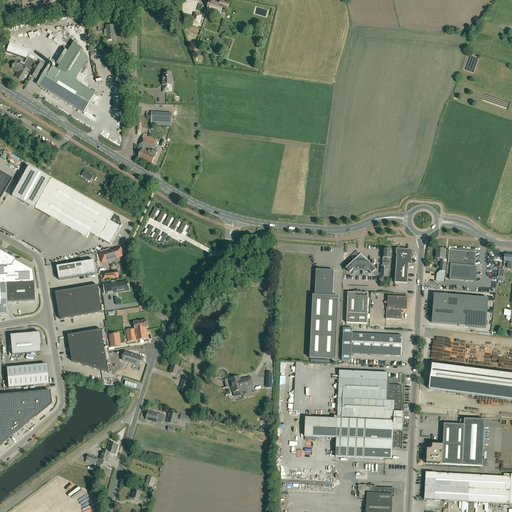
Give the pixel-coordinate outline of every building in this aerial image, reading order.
[(228,9),(230,2),(223,0),(221,0),(221,3),(212,0),(210,0),(207,11),(220,15),(223,7),(228,9)] [(199,24),(202,15),(195,13),(194,17),(187,15),(185,20),(199,24)] [(115,40),(114,25),(106,26),(106,30),(104,30),(105,36),(107,36),(107,40),(115,40)] [(75,80),(87,59),(74,40),(57,69),(49,65),(37,84),(84,113),(96,93),(75,80)] [(30,68),(27,73),(30,75),(29,75),(36,79),(44,66),(37,61),(37,62),(28,57),(27,60),(24,65),(30,68)] [(19,64),(15,62),(12,69),(18,72),(15,77),(22,81),(30,68),(24,65),(20,63),(19,64)] [(162,81),(162,86),(164,86),(164,87),(163,87),(163,92),(167,92),(167,91),(171,91),(171,86),(173,86),(173,77),(171,77),(171,73),(170,73),(170,71),(165,71),(165,73),(164,73),(164,77),(163,77),(163,81),(162,81)] [(160,113),(152,112),(151,125),(159,125),(172,126),(172,113),(160,113)] [(151,165),(157,152),(155,151),(157,148),(154,147),(157,141),(144,135),(138,146),(142,148),(137,159),(151,165)] [(28,166),(11,196),(34,209),(87,238),(90,233),(110,245),(121,225),(119,217),(50,179),(28,166)] [(0,172),(0,198),(12,179),(0,172)] [(93,175),(87,172),(84,177),(90,181),(93,175)] [(150,217),(153,219),(159,209),(156,208),(150,217)] [(157,221),(160,223),(165,213),(162,211),(157,221)] [(164,225),(167,226),(172,217),(169,215),(164,225)] [(171,228),(174,230),(179,220),(176,219),(171,228)] [(178,232),(181,233),(186,224),(183,222),(178,232)] [(146,235),(149,236),(154,227),(151,225),(146,235)] [(153,238),(156,240),(161,230),(158,229),(153,238)] [(160,242),(163,244),(168,234),(165,232),(160,242)] [(121,248),(100,254),(102,262),(104,262),(104,261),(112,259),(123,256),(121,248)] [(391,250),(391,249),(387,249),(384,249),(383,265),(381,265),(381,276),(387,277),(387,269),(388,269),(389,261),(387,261),(388,258),(391,258),(391,250)] [(445,259),(446,250),(437,249),(436,258),(445,259)] [(401,250),(397,250),(397,254),(395,283),(407,284),(408,264),(410,264),(411,254),(408,254),(409,251),(401,250)] [(449,250),(448,264),(451,265),(452,265),(474,267),(475,252),(449,250)] [(32,271),(0,253),(0,314),(8,314),(7,302),(35,301),(34,282),(32,271)] [(357,260),(356,259),(346,268),(350,273),(353,270),(368,271),(371,273),(375,269),(366,260),(365,261),(364,260),(363,260),(362,260),(361,260),(360,260),(359,260),(358,260),(357,260)] [(96,274),(94,260),(57,267),(59,280),(96,274)] [(452,265),(451,265),(449,280),(475,282),(477,267),(474,267),(452,265)] [(338,296),(333,296),(334,271),(316,270),(315,295),(313,295),(310,358),(335,359),(338,296)] [(118,277),(117,271),(113,271),(106,273),(102,273),(103,279),(114,278),(118,277)] [(128,282),(104,285),(105,293),(129,290),(128,287),(129,287),(128,285),(128,282)] [(51,293),(55,319),(104,311),(100,284),(51,293)] [(367,324),(368,293),(348,293),(347,323),(367,324)] [(458,326),(486,329),(488,299),(434,294),(432,323),(459,325),(458,326)] [(396,297),(388,296),(387,307),(386,319),(401,320),(401,310),(407,310),(407,304),(407,300),(408,297),(396,297)] [(128,341),(148,339),(146,328),(148,327),(147,320),(134,322),(135,329),(126,330),(128,341)] [(352,329),(343,328),(341,361),(351,361),(351,354),(352,334),(352,329)] [(101,330),(68,335),(72,362),(109,373),(108,366),(116,365),(114,353),(105,354),(101,330)] [(25,334),(10,335),(12,355),(40,352),(40,351),(39,345),(41,345),(40,332),(31,333),(25,334)] [(114,334),(109,335),(111,347),(116,346),(120,346),(120,343),(119,337),(119,334),(114,334)] [(401,356),(402,336),(352,334),(351,354),(401,356)] [(139,367),(143,358),(130,351),(126,360),(139,367)] [(300,411),(302,363),(296,362),(293,411),(300,411)] [(46,364),(6,368),(8,388),(48,384),(46,364)] [(180,375),(181,372),(177,371),(179,367),(173,365),(170,373),(176,375),(176,374),(180,375)] [(511,399),(511,374),(432,365),(429,389),(511,399)] [(402,420),(402,412),(401,412),(401,411),(401,409),(402,408),(402,404),(400,402),(400,401),(402,400),(402,395),(401,393),(396,393),(397,386),(387,385),(388,373),(339,371),(337,419),(305,418),(304,437),(336,438),(335,457),(392,459),(392,447),(398,448),(400,446),(401,430),(402,430),(402,423),(403,423),(403,420),(402,420)] [(185,393),(190,379),(184,377),(179,391),(185,393)] [(253,386),(251,377),(240,380),(239,377),(234,379),(233,378),(230,379),(233,392),(243,390),(243,388),(253,386)] [(51,404),(51,399),(50,391),(0,395),(0,446),(36,416),(37,417),(36,416),(51,404)] [(148,411),(146,420),(156,423),(156,422),(161,424),(162,420),(163,416),(164,417),(164,415),(160,414),(159,415),(158,414),(158,413),(148,411)] [(175,425),(177,415),(170,413),(167,422),(175,425)] [(427,444),(426,463),(482,466),(484,420),(459,419),(459,425),(444,424),(443,444),(427,444)] [(106,451),(106,452),(110,453),(115,454),(118,445),(109,442),(106,451)] [(100,459),(107,461),(110,453),(106,452),(106,451),(102,450),(100,459)] [(86,460),(85,462),(95,465),(94,469),(100,470),(102,464),(96,463),(98,458),(87,455),(86,460)] [(511,477),(436,473),(426,472),(424,500),(435,500),(511,504),(511,474),(511,477)] [(156,488),(156,487),(153,486),(155,479),(148,477),(146,485),(152,487),(152,489),(154,490),(155,488),(156,488)] [(386,488),(376,487),(376,486),(366,485),(360,485),(358,486),(358,490),(359,491),(359,496),(360,498),(361,498),(364,498),(366,500),(367,500),(365,511),(391,511),(392,495),(394,495),(394,490),(393,488),(386,487),(386,488)] [(141,493),(134,491),(132,498),(139,500),(145,502),(144,507),(149,508),(151,501),(146,499),(146,498),(140,496),(141,493)]
